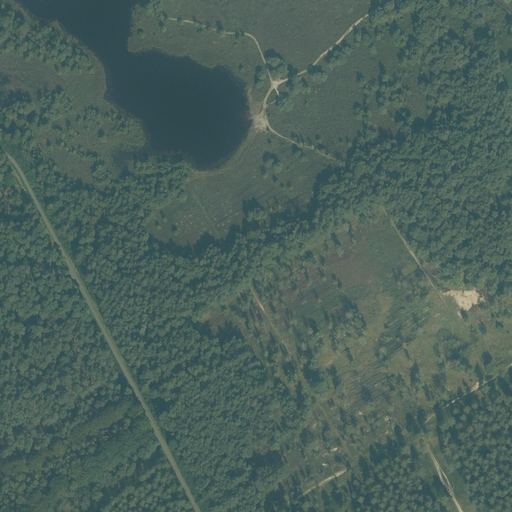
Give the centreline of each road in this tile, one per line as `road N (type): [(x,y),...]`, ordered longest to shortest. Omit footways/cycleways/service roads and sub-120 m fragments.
road 1 (track): [(211,511),(179,454),(165,401),(136,354),(182,328),(200,298),(242,277),(252,257),(316,232),(325,211),(364,183)]
road 2 (track): [(491,378),(364,183)]
road 3 (track): [(420,424),(276,511)]
road 4 (track): [(155,0),(160,15),(252,37),(273,86)]
